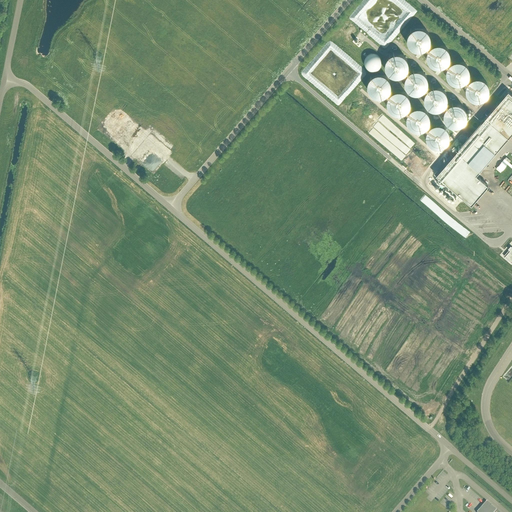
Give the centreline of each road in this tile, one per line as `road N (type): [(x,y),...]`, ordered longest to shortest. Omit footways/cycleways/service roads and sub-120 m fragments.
road 1 (tertiary): [(449,448),(171,207)]
road 2 (tertiary): [(171,207),(349,0)]
road 3 (unclassified): [(171,207),(25,84),(4,78)]
